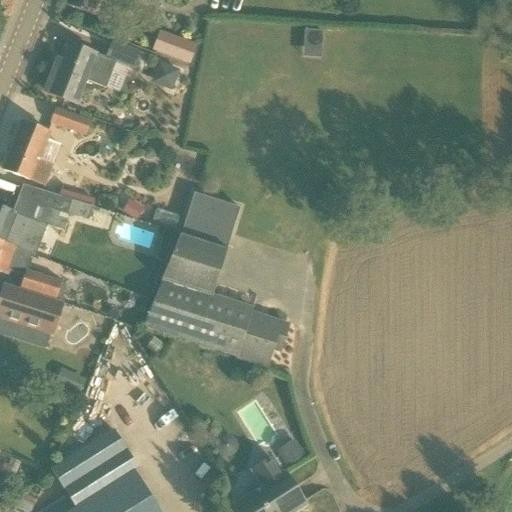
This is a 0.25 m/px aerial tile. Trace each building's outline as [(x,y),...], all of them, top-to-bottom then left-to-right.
[(108,22),(116,0),(67,0),(65,5),(108,22)] [(158,30),(150,50),(187,65),(196,46),(158,30)] [(131,71),(138,53),(113,44),(106,60),(68,45),(59,68),(55,66),(45,93),(76,105),(85,82),(106,90),(116,65),(131,71)] [(164,78),(160,88),(171,92),(179,71),(159,64),(155,74),(164,78)] [(84,137),(89,122),(55,109),(49,124),(84,137)] [(45,187),(52,168),(53,165),(40,160),(50,134),(22,123),(3,171),(45,187)] [(58,211),(62,198),(58,197),(26,187),(22,199),(39,205),(58,211)] [(194,194),(180,236),(179,235),(162,277),(211,297),(226,251),(239,209),(194,194)] [(62,198),(58,211),(68,214),(68,216),(88,222),(92,207),(62,198)] [(122,212),(137,222),(143,210),(129,201),(122,212)] [(58,211),(39,205),(34,221),(44,224),(63,231),(65,223),(68,216),(68,214),(58,211)] [(0,208),(0,242),(18,249),(34,256),(40,240),(39,240),(24,234),(29,220),(0,208)] [(162,237),(158,250),(169,253),(172,240),(162,237)] [(0,273),(7,276),(14,259),(18,249),(0,242),(0,273)] [(55,301),(61,282),(26,271),(20,290),(55,301)] [(237,359),(251,314),(253,311),(211,297),(162,277),(141,328),(237,359)] [(0,320),(49,336),(53,337),(63,307),(3,288),(0,298),(0,320)] [(121,301),(121,303),(121,304),(121,306),(122,307),(123,308),(124,309),(125,310),(127,310),(128,310),(130,310),(131,310),(133,309),(134,308),(134,306),(135,305),(135,303),(135,302),(134,300),(134,299),(133,298),(132,297),(130,296),(129,296),(127,296),(126,296),(124,297),(123,297),(122,299),(121,300),(121,301)] [(279,353),(288,326),(251,314),(237,359),(266,369),(272,350),(279,353)] [(66,371),(59,387),(70,392),(77,376),(66,371)] [(158,511),(134,473),(138,470),(113,431),(50,470),(75,507),(67,511),(158,511)] [(275,451),(286,467),(304,456),(293,439),(275,451)] [(282,476),(271,460),(255,468),(265,487),(236,504),(241,511),(291,511),(303,504),(285,475),(282,476)]
